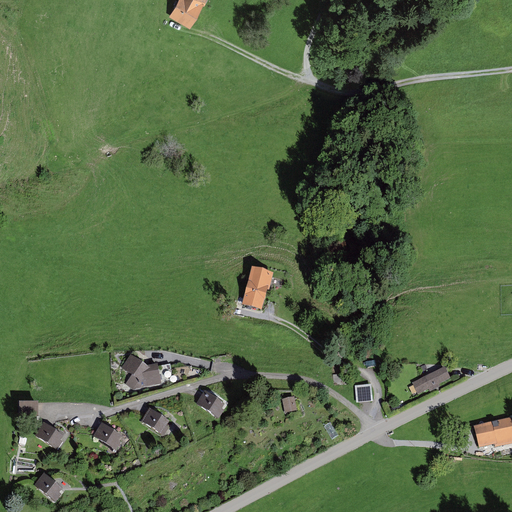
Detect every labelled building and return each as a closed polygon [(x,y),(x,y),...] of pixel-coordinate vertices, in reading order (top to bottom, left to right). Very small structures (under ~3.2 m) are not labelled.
[(207,0),(178,0),(170,18),(190,30),(207,0)] [(269,280),(248,273),(237,310),(258,317),(269,280)] [(130,360),(122,372),(139,385),(148,373),(130,360)] [(445,369),(412,384),(419,396),(450,381),(445,369)] [(372,384),(355,386),(357,403),(373,401),(372,384)] [(206,395),(194,408),(213,425),(225,412),(206,395)] [(296,399),(284,403),(287,415),(299,412),(296,399)] [(38,401),(19,401),(20,419),(39,417),(38,401)] [(149,409),(139,424),(162,439),(172,424),(149,409)] [(511,425),(510,420),(475,429),(480,450),(511,441),(511,425)] [(42,421),(35,435),(58,451),(68,436),(42,421)] [(99,425),(89,442),(115,457),(125,440),(99,425)] [(44,474),(35,486),(56,503),(64,491),(44,474)]
